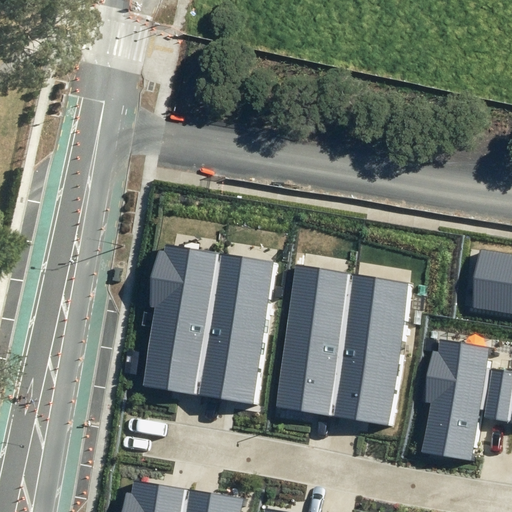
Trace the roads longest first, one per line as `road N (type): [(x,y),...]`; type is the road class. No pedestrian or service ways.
road 1 (tertiary): [(126,0),(24,511)]
road 2 (residential): [(159,439),(511,502)]
